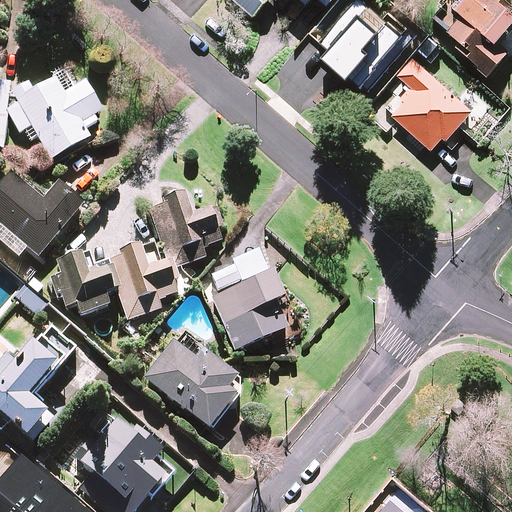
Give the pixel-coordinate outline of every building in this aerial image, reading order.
[(273,0),(232,0),(255,20),(273,0)] [(298,0),(309,10),(317,0),(330,11),(339,0),(298,0)] [(511,35),(511,14),(498,0),(481,0),(478,4),(474,0),(468,0),(456,12),(464,20),(447,36),(489,79),(511,58),(501,47),(511,35)] [(473,116),(415,62),(400,78),(416,93),(394,118),(436,157),(473,116)] [(20,107),(9,113),(22,135),(33,129),(53,165),(91,143),(86,134),(107,122),(86,86),(69,96),(60,80),(34,95),(30,87),(14,96),(20,107)] [(0,84),(0,149),(5,150),(12,86),(0,84)] [(45,207),(13,178),(0,192),(0,227),(3,229),(0,232),(0,243),(20,261),(29,252),(40,262),(85,211),(61,189),(45,207)] [(192,218),(186,197),(150,209),(167,264),(148,270),(142,249),(101,262),(99,256),(52,271),(65,314),(79,309),(83,321),(112,311),(108,300),(120,296),(128,323),(161,313),(158,303),(180,296),(173,272),(207,261),(203,251),(225,244),(214,211),(192,218)] [(271,276),(260,252),(235,264),(236,268),(213,279),(221,298),(213,302),(237,355),(290,332),(278,307),(287,303),(274,275),(271,276)] [(43,289),(33,280),(16,299),(38,320),(48,309),(36,297),(43,289)] [(77,353),(51,331),(18,368),(7,359),(0,366),(0,416),(29,442),(50,419),(32,403),(77,353)] [(240,383),(204,354),(195,365),(175,348),(147,384),(211,435),(239,400),(231,394),(240,383)] [(426,511),(397,487),(382,504),(390,511),(426,511)] [(57,511),(38,495),(22,511),(57,511)]
